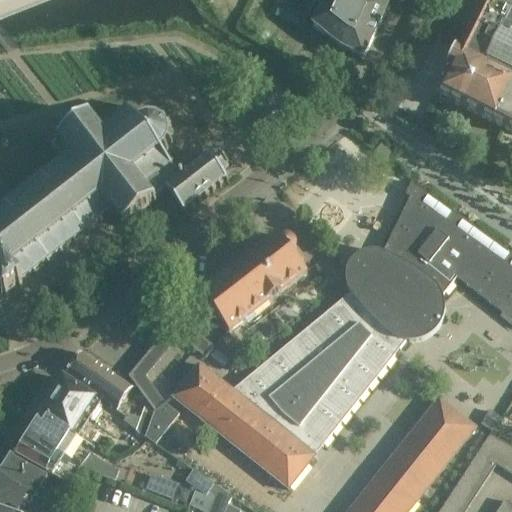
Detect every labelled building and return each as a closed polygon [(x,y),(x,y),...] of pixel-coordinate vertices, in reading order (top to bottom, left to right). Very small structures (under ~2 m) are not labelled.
[(373,0),(325,0),(313,27),(330,40),(324,53),(341,61),(345,51),(363,60),(388,7),(373,0)] [(511,0),(484,0),(460,49),(456,47),(446,68),(449,69),(436,96),(450,103),(511,134),(511,0)] [(274,16),(296,27),(302,15),(280,5),(274,16)] [(167,193),(185,216),(185,217),(187,215),(185,213),(190,209),(192,211),(194,210),(192,208),(197,204),(199,206),(201,205),(199,202),(204,198),(206,201),(208,199),(206,197),(211,193),(213,195),(215,194),(213,192),(218,188),(220,190),(221,189),(220,186),(225,182),(227,185),(228,183),(220,173),(227,168),(219,157),(212,163),(206,154),(204,155),(206,158),(201,162),(199,159),(197,161),(199,163),(194,167),(192,165),(190,166),(192,168),(187,172),(185,170),(184,171),(185,174),(183,176),(181,173),(178,175),(171,166),(174,164),(172,162),(170,164),(160,152),(162,150),(166,154),(167,152),(163,149),(166,144),(171,146),(171,144),(166,143),(167,137),(172,137),(172,135),(167,136),(165,131),(170,128),(169,127),(165,129),(161,125),(165,121),(163,120),(160,124),(156,121),(157,116),(155,116),(154,120),(149,120),(148,115),(146,115),(147,120),(142,121),(139,117),(138,118),(140,122),(138,124),(128,111),(130,109),(129,107),(126,109),(124,106),(122,108),(124,110),(113,119),(111,117),(109,119),(111,121),(99,130),(89,118),(92,116),(90,114),(88,116),(86,114),(84,115),(86,117),(59,138),(57,136),(55,138),(57,140),(54,141),(56,143),(58,141),(60,144),(59,147),(63,153),(67,153),(68,154),(57,162),(55,160),(53,162),(55,164),(43,173),(41,171),(39,172),(41,175),(30,183),(28,181),(26,182),(28,185),(17,194),(15,191),(13,193),(15,195),(4,204),(2,201),(1,202),(0,200),(0,196),(3,194),(0,190),(0,290),(3,294),(0,295),(0,296),(2,299),(5,297),(7,300),(9,298),(7,295),(21,285),(23,287),(25,286),(22,283),(34,274),(36,277),(38,275),(36,273),(47,264),(49,266),(51,265),(49,262),(60,254),(62,256),(64,254),(62,252),(73,243),(75,246),(77,244),(75,242),(87,233),(88,235),(90,234),(89,231),(100,223),(102,225),(104,223),(102,221),(113,213),(112,217),(117,223),(120,222),(122,225),(120,226),(121,228),(124,226),(125,228),(127,227),(126,225),(152,204),(154,206),(156,204),(154,202),(167,193)] [(280,120),(271,108),(251,123),(260,134),(280,120)] [(350,295),(232,392),(199,366),(172,399),(288,491),(406,345),(409,345),(412,345),(415,345),(418,344),(421,344),(424,343),(426,341),(429,340),(432,338),(434,336),(436,334),(438,332),(440,330),(441,327),(443,324),(444,321),(445,318),(445,315),(445,312),(445,309),(445,306),(445,303),(444,301),(443,298),(457,279),(511,321),(511,256),(411,184),(405,196),(410,199),(383,254),(380,253),(377,252),(375,252),(373,252),(370,252),(368,252),(365,253),(363,254),(361,255),(359,256),(357,257),(355,258),(353,260),(352,262),(350,264),(349,266),(348,268),(347,270),(346,272),(346,275),(345,277),(345,279),(345,282),(346,284),(346,287),(347,289),(348,291),(349,293),(350,295)] [(301,262),(293,252),(294,251),(294,249),(294,248),(293,246),(293,245),(292,244),(291,243),(290,242),(288,240),(286,240),(284,240),(282,240),(281,240),(279,241),(278,242),(275,239),(201,295),(228,333),(308,278),(297,265),(301,262)] [(168,330),(179,338),(188,327),(177,319),(168,330)] [(222,354),(234,340),(227,333),(215,347),(222,354)] [(81,354),(66,376),(117,411),(127,396),(127,386),(81,354)] [(135,388),(147,380),(136,369),(128,378),(135,388)] [(63,380),(40,415),(77,440),(89,420),(95,424),(102,414),(96,410),(100,404),(63,380)] [(135,433),(145,439),(154,414),(146,403),(135,433)] [(408,511),(473,430),(439,403),(351,511),(408,511)] [(145,439),(155,446),(179,416),(166,406),(154,414),(145,439)] [(109,420),(121,428),(127,419),(116,411),(109,420)] [(27,434),(80,469),(106,481),(111,469),(95,460),(90,455),(93,451),(77,440),(40,415),(27,434)] [(13,456),(62,485),(69,489),(80,469),(27,434),(13,456)] [(489,477),(496,467),(508,448),(490,436),(471,465),(489,477)] [(511,450),(508,448),(496,467),(506,473),(511,464),(511,450)] [(0,475),(56,511),(59,511),(69,489),(62,485),(53,498),(41,490),(48,480),(11,459),(0,475)] [(489,477),(471,465),(464,475),(482,487),(489,477)] [(206,497),(207,496),(213,487),(192,473),(185,483),(195,490),(201,494),(206,497)] [(13,511),(56,511),(0,475),(0,508),(4,510),(6,507),(13,511)] [(482,487),(464,475),(457,486),(476,498),(482,487)] [(84,485),(81,492),(88,495),(91,488),(84,485)] [(476,498),(457,486),(450,496),(469,508),(476,498)] [(196,510),(201,494),(195,490),(189,507),(196,510)] [(201,494),(196,510),(199,511),(209,511),(216,498),(209,493),(206,497),(201,494)] [(466,511),(469,508),(450,496),(444,506),(452,511),(466,511)] [(216,498),(209,511),(225,511),(228,506),(216,498)] [(497,511),(511,511),(511,507),(504,502),(497,511)]
